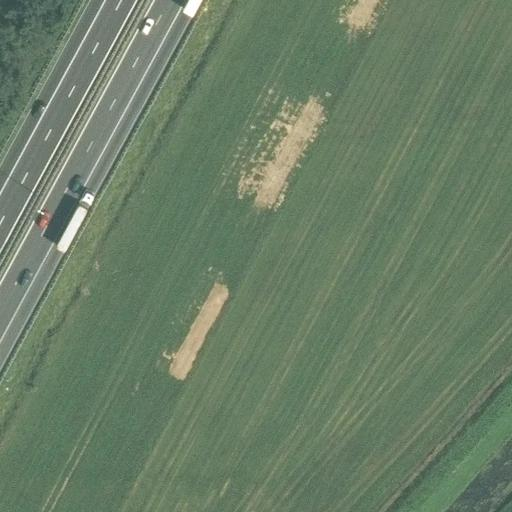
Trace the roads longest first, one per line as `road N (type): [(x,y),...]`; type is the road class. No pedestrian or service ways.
road 1 (motorway): [(0,326),(177,0)]
road 2 (motorway): [(114,0),(0,211)]
